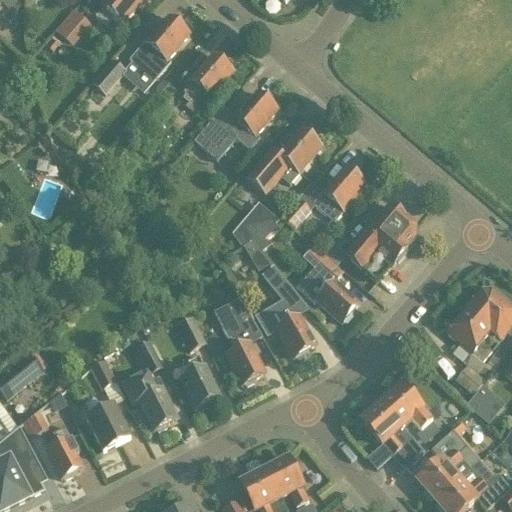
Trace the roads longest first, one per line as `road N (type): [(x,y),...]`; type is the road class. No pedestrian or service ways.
road 1 (residential): [(478,236),(466,215),(297,68)]
road 2 (residential): [(305,412),(362,364),(478,236)]
road 3 (residential): [(90,511),(274,418),(305,412)]
road 4 (residential): [(386,511),(305,412)]
